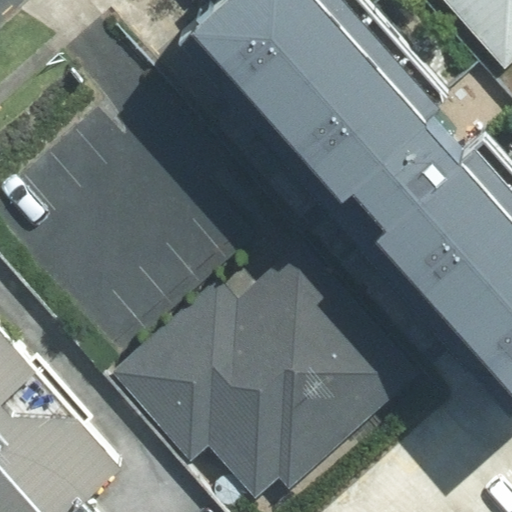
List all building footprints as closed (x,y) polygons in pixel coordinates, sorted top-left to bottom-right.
[(219,0),(194,23),(346,191),(358,180),(392,217),(378,229),(511,377),(511,155),(489,129),(464,151),(426,108),(452,85),(375,0),(219,0)] [(511,0),(448,0),(505,61),(511,54),(511,0)] [(226,153),(99,19),(70,46),(107,86),(0,186),(0,216),(128,352),(259,228),(206,172),(226,153)] [(421,361),(306,235),(244,291),(224,269),(120,362),(198,448),(217,431),(274,493),(421,361)] [(0,511),(111,511),(91,490),(129,456),(0,314),(0,511)]
